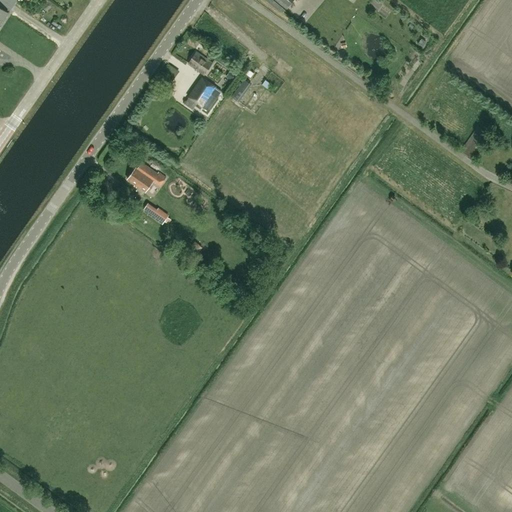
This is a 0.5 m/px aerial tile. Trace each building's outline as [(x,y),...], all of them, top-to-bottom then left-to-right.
[(276,0),(286,8),(293,0),(276,0)] [(0,26),(9,13),(0,7),(0,26)] [(205,74),(213,62),(197,51),(189,63),(205,74)] [(202,106),(216,86),(203,77),(189,96),(202,106)] [(233,94),(244,103),(257,86),(245,77),(233,94)] [(471,157),(488,133),(478,126),(461,150),(471,157)] [(160,185),(166,177),(159,172),(158,173),(142,162),(138,168),(136,167),(128,179),(145,191),(146,192),(154,180),(160,185)] [(162,224),(169,214),(159,207),(152,216),(162,224)]
